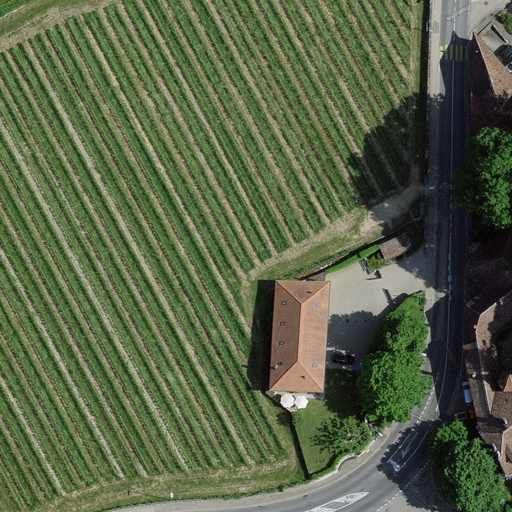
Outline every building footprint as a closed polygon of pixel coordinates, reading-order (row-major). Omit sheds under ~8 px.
[(511,137),(511,82),(474,39),(472,172),(511,137)] [(411,238),(380,251),(386,265),(417,252),(411,238)] [(469,353),(491,344),(511,330),(511,242),(511,241),(467,270),(468,281),(483,304),(467,315),(469,353)] [(329,290),(276,288),(271,398),(324,400),(329,290)] [(491,344),(469,353),(464,355),(479,441),(510,486),(511,484),(511,385),(508,384),(503,385),(500,386),(491,344)]
